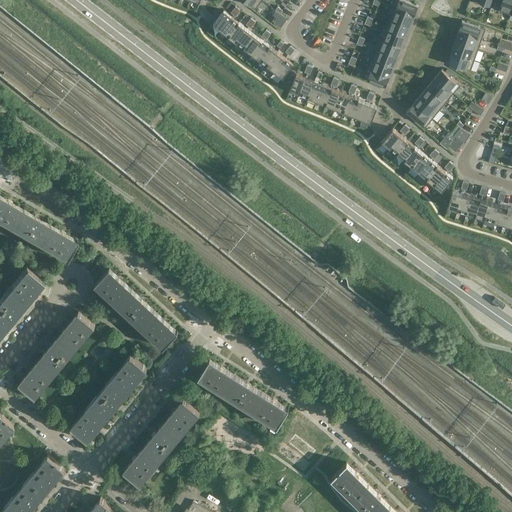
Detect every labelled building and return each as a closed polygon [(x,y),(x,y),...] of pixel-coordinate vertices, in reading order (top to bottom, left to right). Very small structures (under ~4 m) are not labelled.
[(262,0),(243,0),(255,9),(262,0)] [(404,0),(393,0),(391,7),(414,16),(418,5),(404,0)] [(509,15),(511,6),(511,0),(496,0),(493,9),(509,15)] [(410,26),(414,16),(391,7),(387,17),(389,18),(410,26)] [(212,26),(220,32),(232,17),(224,10),(212,26)] [(276,10),(272,15),(284,23),(287,19),(276,10)] [(228,37),(239,22),(232,17),(220,32),(228,37)] [(389,18),(385,27),(385,28),(406,36),(410,26),(389,18)] [(458,31),(481,40),(485,29),(462,21),(458,31)] [(228,37),(235,43),(247,28),(239,22),(228,37)] [(402,46),(406,36),(385,28),(385,27),(383,26),(379,37),(402,46)] [(254,34),(247,28),(235,43),(243,49),(254,34)] [(481,40),(458,31),(455,42),(478,50),(481,40)] [(251,55),(252,53),(262,40),(254,34),(243,49),(251,55)] [(379,37),(375,47),(398,56),(402,46),(379,37)] [(270,46),(262,40),(252,53),(260,59),(270,46)] [(511,44),(500,40),(498,45),(504,47),(511,50),(511,48),(511,44)] [(478,50),(455,42),(451,52),(474,60),(478,50)] [(260,59),(267,64),(267,65),(277,52),(270,46),(260,59)] [(394,66),(398,56),(375,47),(371,57),(394,66)] [(265,66),(273,73),(285,57),(277,52),(267,65),(267,64),(265,66)] [(474,60),(451,52),(447,62),(470,71),(474,60)] [(285,57),(273,73),(281,79),(293,63),(285,57)] [(371,57),(367,67),(390,76),(394,66),(371,57)] [(498,63),(496,68),(506,71),(508,67),(498,63)] [(390,76),(367,67),(363,77),(385,86),(390,76)] [(434,78),(453,93),(460,85),(442,69),(434,78)] [(289,91),(298,95),(306,77),(296,74),(289,91)] [(314,81),(306,77),(298,95),(308,99),(309,97),(308,97),(314,81)] [(428,86),(446,102),(453,93),(434,78),(428,86)] [(317,100),(323,85),(314,81),(308,97),(309,97),(317,100)] [(332,88),(323,85),(317,100),(316,102),(325,106),(332,88)] [(440,110),(446,102),(428,86),(421,94),(440,110)] [(341,92),(332,88),(325,106),(334,109),(341,92)] [(343,113),(350,95),(341,92),(334,109),(343,113)] [(440,110),(421,94),(414,103),(433,118),(440,110)] [(359,99),(350,95),(343,113),(352,117),(359,99)] [(368,103),(359,99),(352,117),(361,120),(368,103)] [(471,102),(468,106),(473,110),(480,114),(484,109),(471,102)] [(377,106),(368,103),(361,120),(370,124),(377,106)] [(433,118),(414,103),(407,111),(426,127),(433,118)] [(465,143),(470,134),(461,128),(460,127),(453,136),(456,138),(465,143)] [(381,142),(388,149),(400,134),(393,128),(381,142)] [(400,134),(388,149),(396,155),(398,153),(397,153),(408,140),(400,134)] [(398,153),(404,159),(405,159),(415,146),(408,140),(397,153),(398,153)] [(404,159),(403,161),(410,167),(423,153),(415,146),(405,159),(404,159)] [(410,167),(418,173),(430,159),(423,153),(410,167)] [(438,165),(430,159),(418,173),(426,180),(427,178),(438,165)] [(427,178),(434,184),(445,171),(438,165),(427,178)] [(445,171),(434,184),(442,190),(453,178),(445,171)] [(447,209),(457,212),(462,194),(453,191),(447,209)] [(457,212),(466,215),(472,196),(462,194),(457,212)] [(0,219),(12,226),(22,209),(0,196),(0,219)] [(472,196),(466,215),(475,217),(481,199),(472,196)] [(475,217),(485,220),(490,202),(481,199),(475,217)] [(499,205),(490,202),(485,220),(494,223),(499,205)] [(494,223),(503,226),(508,207),(499,205),(494,223)] [(503,226),(511,228),(511,208),(508,207),(503,226)] [(49,225),(22,209),(12,226),(39,242),(49,225)] [(76,240),(49,225),(39,242),(66,257),(76,240)] [(6,292),(22,304),(42,280),(26,267),(6,292)] [(118,304),(132,290),(109,268),(95,283),(118,304)] [(132,290),(118,304),(141,325),(154,311),(132,290)] [(6,292),(0,299),(0,326),(2,328),(22,304),(6,292)] [(79,311),(59,335),(74,348),(94,324),(79,311)] [(154,311),(141,325),(164,346),(177,332),(154,311)] [(59,335),(39,359),(55,372),(74,348),(59,335)] [(147,367),(131,354),(111,379),(127,391),(147,367)] [(55,372),(39,359),(19,383),(35,396),(55,372)] [(198,376),(225,393),(235,375),(209,359),(198,376)] [(225,393),(251,409),(262,392),(235,375),(225,393)] [(111,379),(92,403),(107,415),(127,391),(111,379)] [(288,408),(262,392),(251,409),(277,426),(288,408)] [(179,435),(199,411),(184,398),(164,422),(179,435)] [(107,415),(92,403),(72,427),(87,439),(107,415)] [(0,413),(0,437),(12,424),(0,413)] [(164,422),(144,446),(159,459),(179,435),(164,422)] [(286,434),(280,429),(274,436),(280,441),(286,434)] [(159,459),(144,446),(124,470),(139,483),(159,459)] [(64,467),(56,460),(49,454),(29,478),(44,491),(64,467)] [(332,476),(354,498),(368,484),(346,462),(332,476)] [(27,511),(44,491),(29,478),(9,502),(21,511),(27,511)] [(354,498),(367,511),(384,511),(390,506),(368,484),(354,498)] [(114,511),(116,510),(102,498),(89,511),(114,511)] [(185,508),(182,511),(213,511),(193,500),(187,510),(185,508)] [(21,511),(9,502),(0,511),(21,511)]
